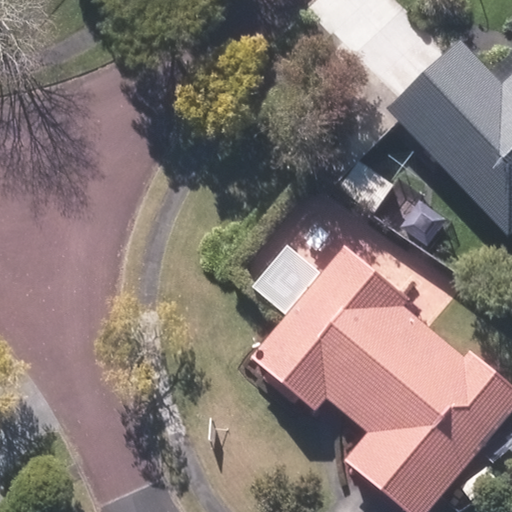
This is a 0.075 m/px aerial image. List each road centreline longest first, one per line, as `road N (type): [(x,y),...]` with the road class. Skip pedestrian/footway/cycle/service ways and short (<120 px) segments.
road 1 (residential): [(15,174),(133,511)]
road 2 (residential): [(15,174),(94,145),(258,0)]
